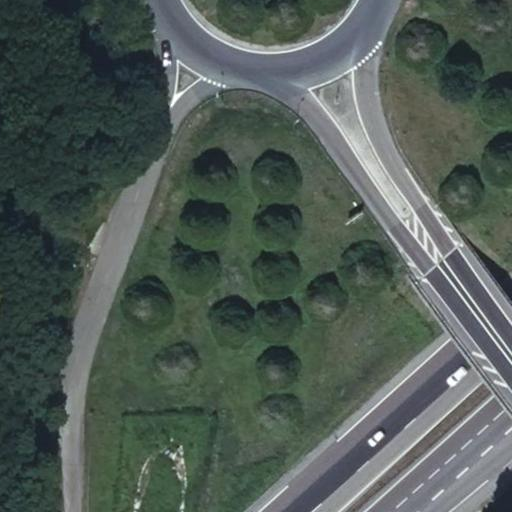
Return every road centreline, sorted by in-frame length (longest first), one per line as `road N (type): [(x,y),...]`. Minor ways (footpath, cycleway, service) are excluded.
road 1 (unclassified): [(74,511),(75,365),(104,263),(194,49)]
road 2 (secondary): [(253,67),(311,109),(511,380)]
road 3 (secondary): [(511,320),(382,144),(361,73),(363,16)]
road 4 (trunk): [(511,322),(303,511)]
road 5 (trunk): [(408,511),(511,422)]
road 6 (secondary): [(253,67),(294,64),(333,46),(363,16)]
